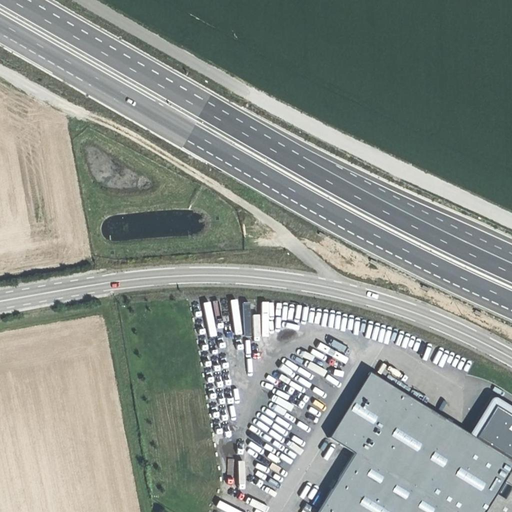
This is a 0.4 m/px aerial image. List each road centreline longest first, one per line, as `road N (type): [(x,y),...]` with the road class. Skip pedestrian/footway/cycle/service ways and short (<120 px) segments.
road 1 (trunk): [(0,22),(292,190),(511,300)]
road 2 (primary): [(0,304),(131,280),(264,277),(410,310),(511,361)]
road 3 (trunk): [(511,273),(191,103)]
road 4 (trunk): [(511,252),(191,103)]
road 5 (track): [(73,0),(382,161)]
road 6 (track): [(333,288),(267,217),(156,149),(68,108)]
road 7 (track): [(149,511),(107,306),(0,326)]
road 8 (trunk): [(191,103),(9,0)]
road 9 (track): [(511,221),(382,161)]
